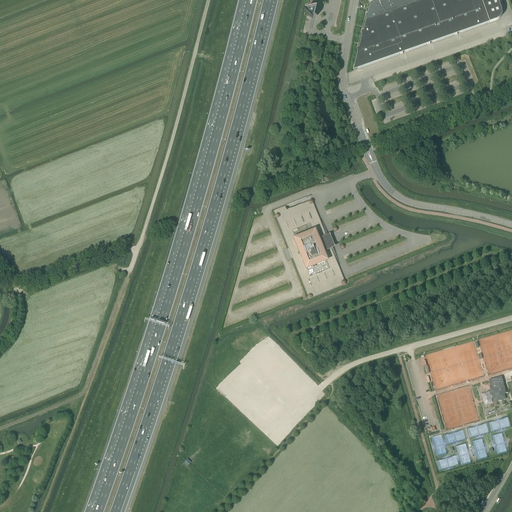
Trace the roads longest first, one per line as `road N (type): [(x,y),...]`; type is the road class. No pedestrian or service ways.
road 1 (motorway): [(248,0),(93,511)]
road 2 (motorway): [(129,470),(177,328),(266,0)]
road 3 (unclassified): [(511,224),(409,202),(380,178),(341,81),(353,0)]
road 4 (unclassified): [(128,276),(210,0)]
road 5 (unclassified): [(511,317),(360,361),(328,380)]
road 6 (track): [(427,502),(328,396)]
